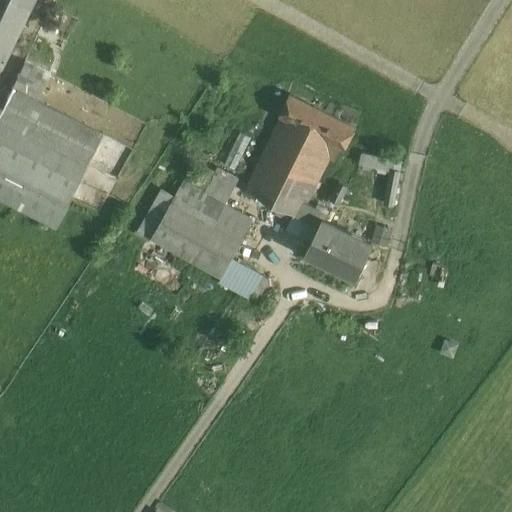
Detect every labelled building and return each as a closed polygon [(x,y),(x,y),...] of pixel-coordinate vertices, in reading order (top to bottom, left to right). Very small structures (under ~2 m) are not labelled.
[(13,0),(0,0),(0,67),(1,68),(29,7),(13,0)] [(25,61),(11,89),(37,101),(51,74),(25,61)] [(37,101),(11,89),(0,112),(0,197),(57,226),(102,133),(38,101),(37,101)] [(355,126),(290,93),(279,115),(282,117),(340,146),(345,148),(355,126)] [(340,146),(282,117),(245,189),(279,206),(294,214),(300,216),(307,202),(329,157),(334,159),(340,146)] [(251,138),(240,132),(224,163),(236,169),(251,138)] [(364,156),(353,151),(342,174),(353,179),(360,164),(364,156)] [(364,153),(364,156),(360,164),(389,170),(390,168),(392,158),(364,153)] [(201,165),(190,184),(224,203),(238,178),(217,167),(214,172),(201,165)] [(390,168),(389,170),(383,202),(395,205),(401,170),(390,168)] [(224,203),(190,184),(185,181),(176,196),(172,204),(241,241),(254,219),(224,203)] [(348,186),(339,181),(331,197),(340,202),(348,186)] [(152,241),(153,238),(172,204),(176,196),(167,191),(166,194),(159,190),(136,232),(152,241)] [(327,213),(307,202),(300,216),(319,226),(322,219),(323,220),(327,213)] [(241,241),(172,204),(153,238),(204,265),(222,275),(232,258),(241,241)] [(275,214),(290,221),(294,214),(279,206),(275,214)] [(287,227),(312,240),(319,226),(300,216),(294,214),(290,221),(287,227)] [(323,220),(322,219),(319,226),(312,240),(306,253),(356,276),(372,243),(323,220)] [(222,275),(219,281),(252,299),(265,276),(232,258),(222,275)] [(222,275),(204,265),(201,272),(219,281),(222,275)]
